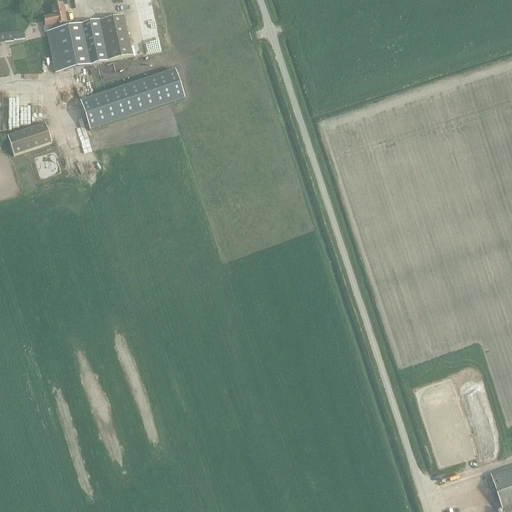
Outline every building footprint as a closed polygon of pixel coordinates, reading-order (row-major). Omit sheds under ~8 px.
[(53,16),(43,18),(55,74),(132,58),(123,17),(64,30),(62,24),(66,23),(64,15),(65,15),(63,4),(51,7),(53,16)] [(13,41),(24,40),(24,32),(0,34),(0,46),(13,45),(13,41)] [(174,71),(79,103),(89,131),(184,100),(174,71)] [(45,125),(7,138),(13,157),(51,144),(45,125)] [(511,511),(511,470),(491,477),(504,511),(511,511)]
